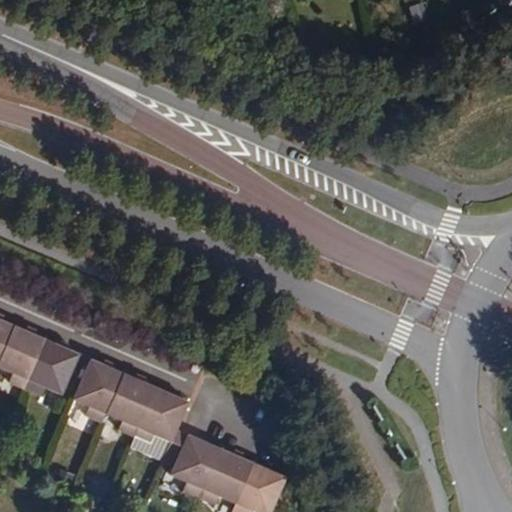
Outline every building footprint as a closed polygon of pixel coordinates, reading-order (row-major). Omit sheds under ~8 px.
[(0,359),(14,327),(2,322),(0,320),(0,359)] [(10,383),(26,390),(47,342),(35,336),(25,331),(14,327),(0,359),(0,366),(15,374),(10,383)] [(35,336),(36,331),(27,327),(25,331),(35,336)] [(47,342),(26,390),(42,397),(47,387),(63,395),(80,356),(58,346),(47,342)] [(68,350),(69,346),(60,342),(58,346),(68,350)] [(85,416),(102,423),(123,375),(112,370),(103,366),(91,360),(74,400),(90,407),(85,416)] [(112,370),(114,366),(105,362),(103,366),(112,370)] [(123,375),(102,423),(118,430),(122,420),(138,428),(156,390),(143,384),(134,379),(123,375)] [(143,384),(145,379),(136,375),(134,379),(143,384)] [(156,390),(138,428),(133,437),(151,445),(155,435),(171,443),(176,431),(189,404),(156,390)] [(176,431),(171,443),(167,451),(178,457),(169,476),(186,484),(181,493),(197,500),(219,450),(176,431)] [(217,498),(235,506),(252,465),(240,460),(231,456),(219,450),(197,500),(213,506),(217,498)] [(231,456),(240,460),(242,455),(234,450),(231,456)] [(252,465),(235,506),(232,511),(271,511),(286,480),(252,465)]
